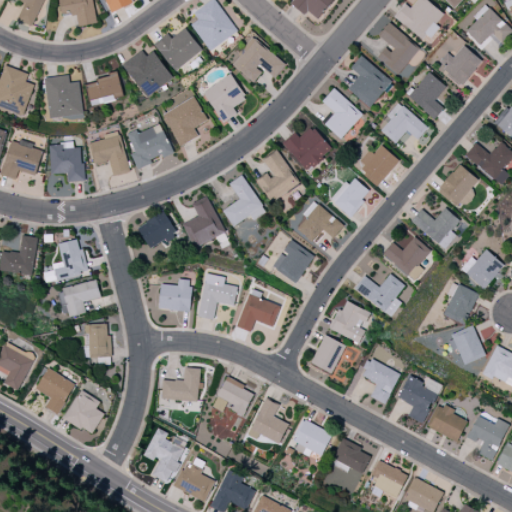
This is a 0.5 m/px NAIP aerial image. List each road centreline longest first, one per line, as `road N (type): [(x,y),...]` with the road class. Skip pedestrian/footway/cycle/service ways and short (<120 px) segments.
road 1 (residential): [(142,344),(240,355),(511,501)]
road 2 (residential): [(277,372),(364,244),(511,70)]
road 3 (residential): [(106,209),(169,191),(255,137),(378,0)]
road 4 (residential): [(104,476),(137,392),(142,344),(106,209)]
road 5 (residential): [(0,36),(24,48),(86,53),(129,37),(178,0)]
road 6 (tertiary): [(0,413),(166,511)]
